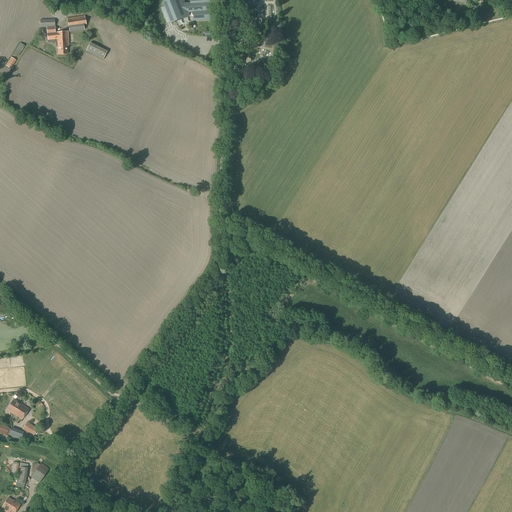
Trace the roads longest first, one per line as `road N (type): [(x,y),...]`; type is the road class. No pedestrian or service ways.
road 1 (tertiary): [(119,401),(221,260),(221,0)]
road 2 (track): [(511,375),(221,218)]
road 3 (unclassified): [(119,401),(0,293)]
road 4 (tertiary): [(37,511),(119,401)]
